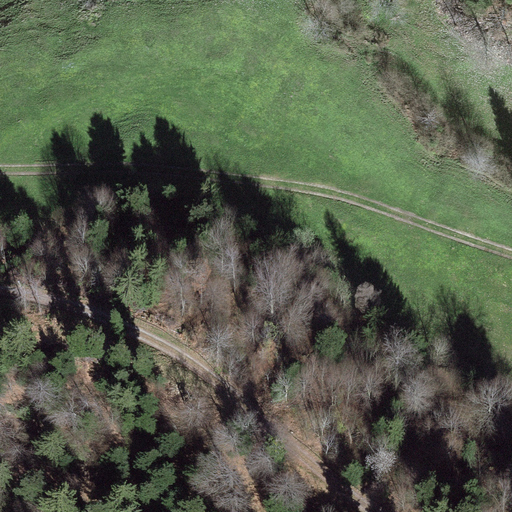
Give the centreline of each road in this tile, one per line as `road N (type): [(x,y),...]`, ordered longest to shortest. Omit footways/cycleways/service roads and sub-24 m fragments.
road 1 (track): [(0,167),(148,171),(338,192),(511,249)]
road 2 (track): [(0,288),(94,307),(187,355),(385,511)]
road 3 (track): [(0,420),(58,444),(133,511)]
